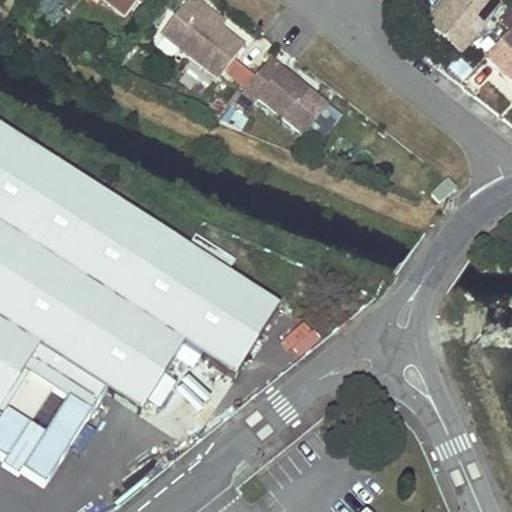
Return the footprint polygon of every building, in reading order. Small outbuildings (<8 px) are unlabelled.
[(105,0),(124,15),(135,0),(105,0)] [(202,13),(206,9),(195,0),(192,0),(164,35),(217,80),(244,48),(222,30),(202,13)] [(448,0),(428,25),(462,54),(507,0),(448,0)] [(226,25),(206,9),(202,13),(222,30),(226,25)] [(511,30),(485,59),(511,84),(511,30)] [(325,107),(269,61),(241,95),(253,105),(258,99),(302,135),(325,107)] [(224,73),(236,91),(251,81),(239,63),(224,73)] [(247,121),(231,108),(219,122),(239,131),(247,121)] [(67,402),(104,394),(139,415),(182,348),(234,379),(277,310),(226,278),(234,264),(194,240),(185,253),(0,134),(0,411),(2,413),(53,392),(67,402)] [(448,181),(431,197),(440,206),(456,190),(448,181)] [(53,392),(2,413),(0,417),(0,459),(43,488),(104,394),(67,402),(43,437),(29,428),(53,392)]
